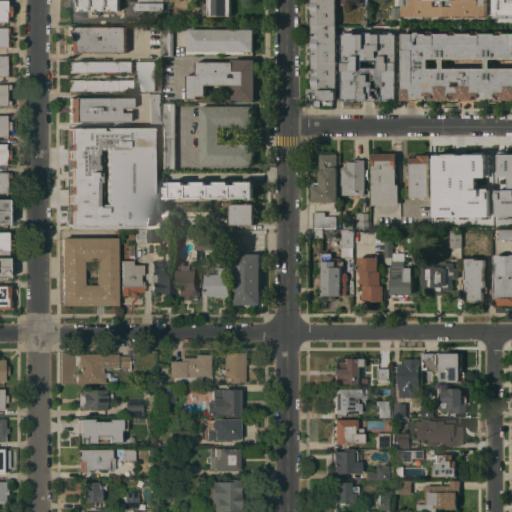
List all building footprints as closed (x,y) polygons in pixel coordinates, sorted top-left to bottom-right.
[(0,0),(6,0),(6,5),(10,5),(10,16),(6,16),(6,22),(0,22),(0,0)] [(75,10),(74,0),(119,0),(119,10),(75,10)] [(230,0),(230,15),(209,15),(208,0),(230,0)] [(312,90),(316,90),(316,88),(311,88),(312,53),(316,53),(316,51),(311,51),(311,35),(315,35),(315,32),(311,32),(311,16),(316,16),(316,14),(311,14),(311,0),(336,0),(336,98),(320,99),(320,105),(317,105),(314,102),(314,99),(312,99),(312,90)] [(468,15),(464,15),(464,16),(453,16),(453,15),(437,15),(437,16),(428,16),(428,15),(422,15),(422,16),(412,16),(412,15),(403,15),(403,0),(487,0),(487,15),(479,15),(479,16),(468,16),(468,15)] [(511,16),(511,0),(493,0),(494,17),(511,16)] [(163,10),(135,10),(135,2),(163,2),(163,10)] [(391,7),(399,7),(399,18),(391,18),(391,7)] [(503,10),(504,21),(491,21),(491,10),(503,10)] [(161,25),(173,24),(173,54),(161,54),(161,25)] [(69,52),(69,36),(68,36),(68,26),(126,26),(126,52),(69,52)] [(0,27),(9,27),(9,32),(8,32),(8,42),(9,42),(9,47),(0,47),(0,27)] [(187,50),(188,28),(253,29),(253,51),(187,50)] [(472,102),(472,100),(464,99),(464,98),(459,98),(459,101),(450,102),(450,99),(443,99),(443,101),(401,102),(401,31),(415,31),(415,29),(416,28),(421,28),(422,30),(426,31),(426,29),(434,29),(434,30),(451,30),(452,29),(458,29),(459,31),(472,31),(473,29),(479,29),(480,31),(496,30),(497,29),(503,29),(505,30),(511,30),(511,101),(495,101),(494,100),(490,99),(488,100),(483,100),(481,102),(472,102)] [(345,100),(345,98),(342,98),(342,85),(340,85),(340,31),(361,31),(361,33),(364,33),(364,31),(380,31),(380,33),(384,33),(384,31),(394,31),(394,33),(397,33),(397,98),(386,98),(386,100),(381,100),(381,96),(380,96),(380,93),(378,93),(378,90),(374,90),(374,93),(375,93),(375,94),(375,100),(359,100),(359,98),(355,98),(355,100),(345,100)] [(255,59),(254,99),(232,99),(232,85),(205,85),(205,96),(197,96),(197,98),(187,98),(187,74),(196,74),(196,61),(230,61),(230,59),(255,59)] [(132,61),(132,72),(117,72),(115,72),(104,72),(96,72),(96,73),(84,73),(84,72),(68,72),(68,61),(132,61)] [(155,61),(156,90),(137,90),(137,61),(155,61)] [(134,79),(134,91),(68,90),(68,79),(134,79)] [(0,84),(10,84),(10,89),(7,89),(8,100),(10,100),(10,105),(0,105),(0,84)] [(149,93),(160,93),(161,124),(149,124),(149,93)] [(132,108),(130,108),(130,112),(128,112),(128,121),(69,122),(69,112),(68,112),(68,106),(69,106),(69,97),(132,97),(132,108)] [(175,168),(163,168),(162,103),(175,103),(175,168)] [(252,105),(252,130),(239,130),(239,126),(219,126),(219,143),(239,143),(239,139),(252,139),(252,146),(253,146),(253,164),(199,164),(199,152),(199,118),(199,105),(252,105)] [(0,114),(6,114),(6,116),(8,116),(8,121),(10,121),(10,129),(8,129),(8,135),(6,135),(6,136),(0,136),(0,114)] [(161,124),(161,151),(152,151),(149,146),(149,124),(161,124)] [(83,147),(76,147),(76,148),(73,148),(73,147),(68,147),(68,130),(83,130),(83,147)] [(116,130),(116,147),(110,147),(110,149),(106,149),(106,147),(98,147),(98,149),(95,149),(95,147),(88,147),(88,130),(116,130)] [(140,136),(140,141),(138,141),(138,163),(140,163),(140,166),(138,166),(138,169),(121,168),(121,155),(120,155),(120,149),(121,149),(121,136),(140,136)] [(0,143),(6,143),(6,148),(10,148),(10,158),(7,158),(7,164),(0,164),(0,143)] [(396,173),(396,184),(398,184),(398,205),(371,204),(372,152),(396,152),(396,173)] [(337,202),(312,202),(312,185),(313,185),(312,182),(319,182),(319,154),(336,154),(337,202)] [(428,197),(423,197),(423,198),(420,198),(420,197),(413,197),(413,198),(410,198),(410,196),(408,196),(408,188),(405,188),(405,178),(408,178),(408,175),(409,175),(409,174),(408,174),(408,166),(409,166),(409,165),(408,165),(408,163),(410,163),(410,161),(408,161),(408,158),(410,158),(410,157),(417,157),(417,154),(428,154),(428,197)] [(83,174),(68,174),(68,157),(73,157),(73,155),(76,155),(76,157),(83,157),(83,174)] [(88,174),(88,157),(95,157),(95,155),(98,155),(98,157),(106,157),(106,155),(110,155),(110,157),(116,157),(117,174),(88,174)] [(364,189),(363,189),(363,194),(342,194),(342,184),(341,184),(341,167),(342,167),(342,166),(347,166),(347,161),(354,161),(354,159),(364,159),(364,189)] [(435,172),(433,172),(433,161),(445,161),(445,159),(455,159),(455,181),(453,181),(453,196),(453,198),(445,198),(445,206),(435,206),(435,172)] [(486,178),(486,188),(486,192),(478,192),(478,196),(473,196),(473,201),(466,201),(466,186),(464,186),(464,181),(466,181),(466,178),(465,178),(465,169),(466,169),(466,160),(476,159),(475,168),(486,169),(486,178)] [(503,163),(503,159),(511,159),(511,190),(497,190),(496,163),(503,163)] [(210,189),(212,173),(216,173),(216,171),(237,171),(237,172),(246,172),(246,178),(252,178),(252,196),(211,196),(210,189)] [(0,172),(10,172),(10,177),(6,177),(6,193),(0,193),(0,172)] [(149,176),(160,176),(160,229),(149,229),(149,176)] [(110,179),(110,196),(68,196),(68,194),(67,194),(67,190),(68,190),(68,183),(67,183),(67,181),(68,181),(68,179),(110,179)] [(134,222),(117,222),(117,180),(134,180),(134,222)] [(8,199),(0,198),(0,223),(8,224),(8,199)] [(253,224),(230,224),(229,203),(253,203),(253,224)] [(110,207),(110,224),(68,224),(68,222),(67,222),(67,219),(68,219),(68,213),(67,213),(67,209),(68,209),(68,207),(110,207)] [(481,210),(481,211),(493,211),(493,224),(462,224),(462,210),(481,210)] [(312,227),(312,211),(323,211),(325,213),(324,216),(335,216),(335,227),(312,227)] [(462,228),(449,228),(449,211),(462,211),(462,228)] [(368,213),(368,224),(358,224),(358,213),(368,213)] [(195,217),(207,217),(207,228),(187,229),(187,217),(195,217)] [(511,239),(499,239),(499,228),(511,228),(511,239)] [(136,242),(136,229),(147,229),(147,242),(136,242)] [(147,229),(159,229),(159,242),(147,242),(147,229)] [(354,229),(354,247),(351,247),(351,257),(341,257),(342,229),(354,229)] [(461,249),(450,249),(450,229),(461,230),(461,249)] [(474,233),(474,238),(473,238),(473,250),(462,249),(462,233),(474,233)] [(61,305),(61,237),(116,237),(116,305),(61,305)] [(385,238),(393,238),(393,256),(385,256),(385,238)] [(260,304),(257,304),(257,306),(252,306),(252,304),(234,304),(234,253),(260,253),(260,304)] [(346,272),(348,275),(348,279),(346,281),(347,294),(336,295),(336,299),(328,299),(328,295),(322,295),(322,285),(320,285),(320,278),(322,278),(321,253),(332,253),(332,257),(342,257),(342,261),(344,261),(344,265),(345,265),(345,267),(344,267),(344,269),(342,269),(342,272),(346,272)] [(511,305),(494,305),(495,273),(496,273),(496,263),(495,263),(495,255),(496,254),(502,254),(503,255),(510,255),(511,254),(511,305)] [(379,271),(381,271),(381,285),(384,285),(384,300),(364,300),(364,285),(360,285),(359,276),(361,276),(361,271),(359,271),(359,268),(357,268),(357,265),(359,265),(359,257),(379,256),(379,271)] [(466,258),(476,258),(476,259),(485,259),(485,267),(484,267),(484,280),(485,280),(485,286),(487,286),(487,292),(483,292),(483,300),(481,301),(479,301),(477,302),(474,301),(471,301),(469,300),(469,296),(464,296),(464,291),(466,291),(465,284),(464,284),(464,278),(466,278),(466,258)] [(143,274),(140,274),(140,280),(143,280),(143,291),(135,291),(135,295),(120,295),(120,285),(121,285),(120,260),(132,259),(132,264),(142,264),(143,274)] [(151,291),(151,261),(164,261),(164,259),(173,259),(173,294),(164,294),(164,293),(158,293),(158,291),(151,291)] [(230,295),(227,295),(227,298),(222,298),(222,296),(205,296),(206,273),(208,273),(208,265),(216,265),(216,259),(230,259),(230,295)] [(404,260),(404,264),(409,264),(409,266),(413,266),(413,267),(416,267),(416,272),(413,272),(413,290),(413,294),(404,294),(404,298),(399,298),(399,295),(391,295),(391,279),(391,277),(392,277),(392,260),(404,260)] [(202,285),(197,285),(196,296),(196,300),(178,300),(178,296),(176,296),(177,261),(185,261),(185,264),(189,264),(189,261),(198,261),(198,271),(202,271),(202,285)] [(453,290),(446,290),(446,294),(431,294),(431,290),(424,290),(424,283),(421,283),(421,262),(454,262),(454,267),(458,267),(459,278),(453,278),(453,290)] [(0,285),(9,285),(9,295),(8,295),(8,300),(9,300),(9,307),(8,307),(8,308),(0,308),(0,285)] [(111,353),(111,350),(118,350),(118,355),(129,355),(129,367),(117,367),(117,366),(103,367),(103,371),(104,371),(104,383),(76,383),(76,380),(75,379),(75,376),(76,375),(76,373),(79,373),(79,367),(78,367),(78,353),(85,353),(111,353)] [(230,382),(230,377),(223,377),(223,352),(244,352),(244,382),(230,382)] [(460,353),(460,381),(440,381),(439,352),(460,353)] [(195,357),(195,354),(210,354),(210,376),(201,376),(201,382),(173,382),(173,376),(169,376),(169,360),(180,360),(180,357),(195,357)] [(360,378),(368,378),(368,384),(349,384),(349,383),(333,383),(333,368),(338,368),(338,361),(347,361),(347,358),(366,358),(366,365),(360,365),(360,378)] [(420,388),(419,388),(419,397),(408,397),(408,404),(409,404),(409,417),(394,417),(394,405),(393,405),(393,385),(398,385),(398,362),(405,362),(405,358),(420,358),(420,388)] [(390,368),(390,382),(378,382),(378,368),(390,368)] [(161,402),(161,398),(158,398),(158,390),(159,390),(159,385),(161,385),(161,384),(174,384),(175,402),(161,402)] [(439,388),(442,388),(448,388),(448,387),(464,387),(464,396),(467,396),(467,404),(463,404),(463,412),(447,412),(447,410),(441,410),(441,403),(442,403),(442,395),(439,395),(439,388)] [(239,397),(241,397),(241,405),(239,405),(239,414),(220,414),(220,413),(204,413),(204,405),(205,405),(205,401),(206,401),(204,390),(212,390),(212,389),(239,388),(239,397)] [(342,413),(342,414),(334,414),(334,413),(333,413),(333,404),(331,403),(331,402),(330,401),(330,400),(331,399),(333,398),(333,388),(368,388),(368,397),(364,397),(364,399),(363,399),(363,404),(359,404),(359,413),(342,413)] [(106,389),(106,409),(81,409),(81,405),(78,405),(78,394),(81,394),(81,389),(106,389)] [(141,399),(142,415),(125,415),(125,400),(141,399)] [(391,400),(390,417),(377,417),(377,400),(391,400)] [(422,406),(425,406),(425,403),(432,403),(432,406),(433,406),(433,417),(422,417),(422,406)] [(444,417),(444,419),(453,419),(454,425),(460,425),(461,445),(439,445),(439,444),(436,444),(436,445),(425,445),(424,439),(414,439),(414,435),(413,436),(413,434),(408,434),(408,421),(414,421),(419,420),(419,418),(444,417)] [(5,427),(8,427),(8,432),(4,432),(4,441),(0,441),(0,418),(5,418),(5,427)] [(239,418),(239,425),(241,425),(241,433),(239,433),(239,439),(231,439),(229,441),(212,441),(212,439),(207,439),(206,429),(206,420),(212,420),(212,418),(239,418)] [(79,419),(79,437),(85,437),(85,443),(94,443),(94,438),(108,438),(108,442),(119,442),(119,429),(121,429),(120,419),(107,419),(107,421),(92,421),(91,419),(79,419)] [(343,443),(343,444),(333,444),(333,419),(355,419),(355,428),(362,428),(362,443),(343,443)] [(187,446),(170,446),(170,430),(187,430),(187,446)] [(388,448),(376,448),(376,432),(388,432),(388,448)] [(407,432),(407,448),(393,448),(393,432),(407,432)] [(241,456),(241,462),(238,462),(238,470),(215,470),(215,468),(209,468),(209,447),(216,447),(216,448),(238,448),(238,456),(241,456)] [(0,470),(6,470),(6,463),(9,462),(9,448),(0,448),(0,470)] [(333,466),(331,466),(331,451),(338,451),(338,450),(341,450),(341,448),(352,448),(352,449),(354,449),(354,450),(359,450),(359,462),(358,462),(358,472),(352,472),(343,472),(343,473),(333,473),(333,466)] [(112,449),(112,457),(113,457),(113,460),(114,460),(114,469),(92,469),(92,471),(79,471),(79,461),(79,449),(112,449)] [(135,449),(135,460),(123,460),(123,449),(135,449)] [(421,449),(421,450),(422,450),(422,456),(421,456),(421,458),(410,458),(410,460),(412,460),(412,462),(407,462),(407,464),(404,464),(404,462),(400,462),(400,449),(421,449)] [(433,468),(432,468),(432,463),(433,463),(433,458),(431,458),(431,455),(433,455),(433,454),(457,454),(457,461),(456,461),(456,469),(457,469),(457,474),(456,474),(456,476),(454,476),(454,477),(452,477),(452,476),(450,476),(450,477),(447,477),(447,476),(445,476),(445,477),(440,477),(440,476),(433,476),(433,468)] [(388,466),(388,467),(391,467),(391,473),(388,473),(388,479),(376,479),(376,466),(388,466)] [(239,511),(213,511),(213,502),(210,502),(210,500),(207,500),(207,494),(206,494),(206,491),(205,491),(205,484),(210,484),(210,481),(225,481),(225,479),(235,479),(235,481),(239,481),(239,511)] [(394,493),(394,480),(411,480),(411,493),(394,493)] [(460,496),(457,496),(457,509),(416,510),(416,504),(425,504),(425,489),(422,489),(422,486),(425,486),(425,485),(449,485),(449,480),(460,480),(460,496)] [(97,481),(97,484),(98,484),(98,487),(99,487),(99,490),(100,490),(100,502),(97,502),(97,501),(95,501),(95,507),(82,507),(82,482),(97,481)] [(356,493),(354,493),(354,503),(347,503),(347,502),(339,502),(339,503),(333,503),(333,481),(347,481),(349,481),(351,481),(351,485),(356,485),(356,493)] [(138,491),(138,507),(124,507),(124,498),(123,498),(123,496),(124,496),(124,491),(138,491)] [(390,509),(378,509),(378,494),(390,494),(390,509)]
